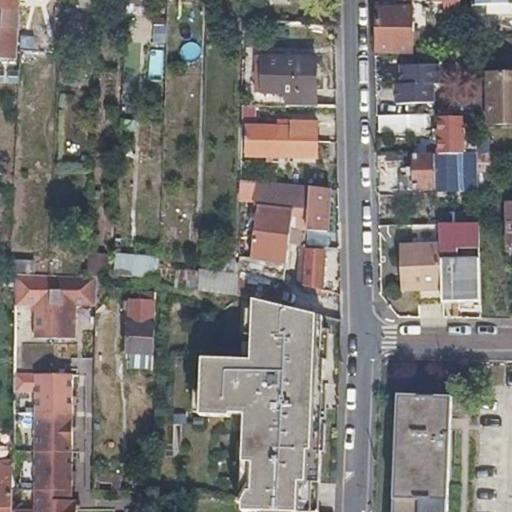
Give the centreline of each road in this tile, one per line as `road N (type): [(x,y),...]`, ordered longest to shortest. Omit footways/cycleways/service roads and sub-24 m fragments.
road 1 (residential): [(356,0),(363,337)]
road 2 (residential): [(363,337),(356,511)]
road 3 (residential): [(363,337),(511,340)]
